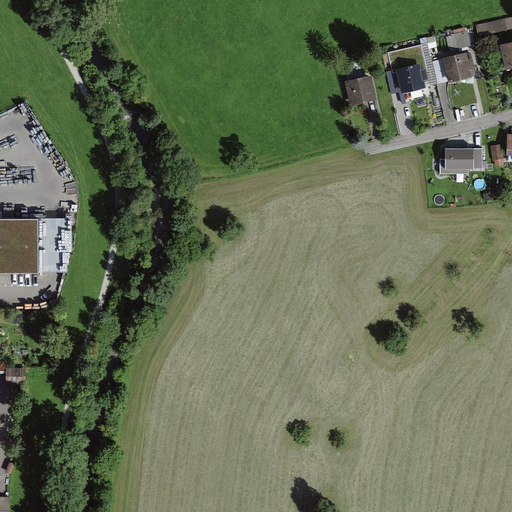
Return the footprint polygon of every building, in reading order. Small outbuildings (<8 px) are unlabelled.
[(511,19),(477,22),(478,34),(511,31),(511,19)] [(511,68),(511,44),(502,47),(508,69),(511,68)] [(471,76),(466,55),(445,60),(450,81),(471,76)] [(419,67),(397,71),(402,93),(424,88),(419,67)] [(369,78),(346,84),(351,105),(374,100),(369,78)] [(473,151),(447,152),(447,169),(473,169),(473,151)] [(493,155),(497,166),(503,164),(500,153),(493,155)] [(54,220),(0,219),(0,274),(53,275),(54,220)] [(7,367),(7,382),(26,381),(25,366),(7,367)] [(3,387),(0,387),(0,482),(2,483),(2,464),(9,464),(8,417),(4,418),(3,387)] [(0,497),(0,511),(10,511),(11,497),(0,497)]
